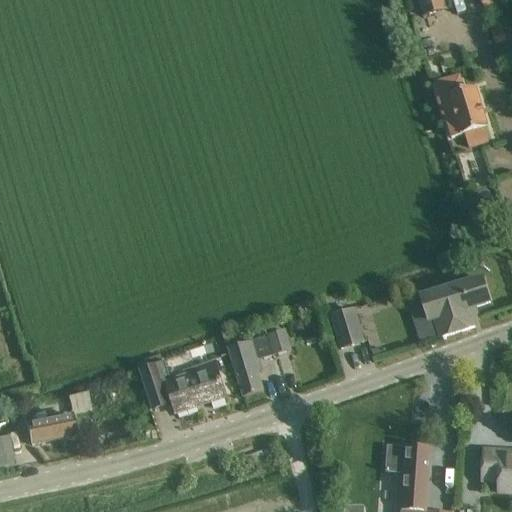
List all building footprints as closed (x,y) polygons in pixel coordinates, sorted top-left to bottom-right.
[(443,0),(417,0),(423,18),(447,11),(443,0)] [(491,6),(482,9),(485,18),(494,15),(491,6)] [(499,29),(490,32),(493,41),(502,38),(499,29)] [(457,122),(447,125),(452,141),(466,137),(470,150),(483,146),(479,133),(489,130),(476,89),(449,98),(457,122)] [(422,303),(423,305),(429,324),(436,322),(442,340),(475,329),(469,312),(490,305),(482,282),(422,303)] [(365,344),(359,325),(356,314),(333,321),(342,351),(365,344)] [(322,319),(311,322),(315,335),(326,331),(322,319)] [(228,351),(238,381),(244,400),(264,393),(258,375),(263,374),(260,363),(292,353),(286,334),(228,351)] [(176,416),(201,408),(226,399),(217,369),(172,384),(166,365),(165,365),(165,364),(164,365),(161,357),(138,365),(153,412),(173,405),(176,416)] [(39,424),(27,427),(31,447),(76,437),(72,418),(55,421),(39,424)] [(275,448),(246,459),(250,471),(280,461),(275,448)] [(426,511),(431,451),(408,450),(388,449),(387,475),(399,476),(396,511),(426,511)] [(511,495),(511,455),(486,454),(484,483),(499,484),(498,495),(511,495)]
